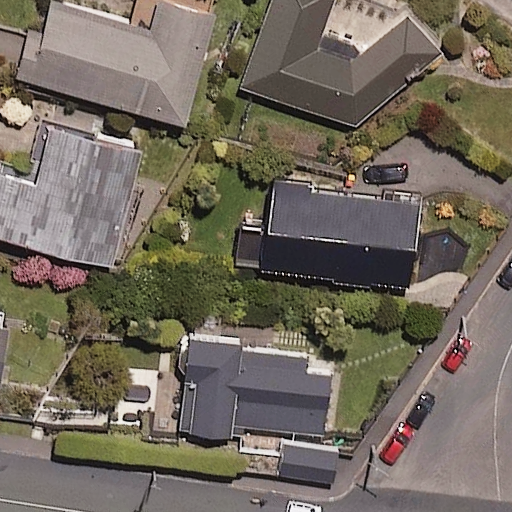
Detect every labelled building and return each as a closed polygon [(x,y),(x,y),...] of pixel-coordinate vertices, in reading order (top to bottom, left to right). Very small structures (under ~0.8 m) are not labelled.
[(180,112),(208,0),(43,0),(32,45),(24,44),(17,70),(180,112)] [(356,121),(438,45),(402,6),(363,42),(317,26),(326,0),(265,0),(238,80),(356,121)] [(137,136),(42,113),(29,167),(0,159),(0,228),(108,255),(137,136)] [(416,189),(268,174),(263,222),(241,220),(237,258),(407,276),(416,189)] [(304,342),(181,331),(177,371),(187,372),(182,424),(242,430),(242,422),(322,430),(328,368),(302,365),(304,342)]
